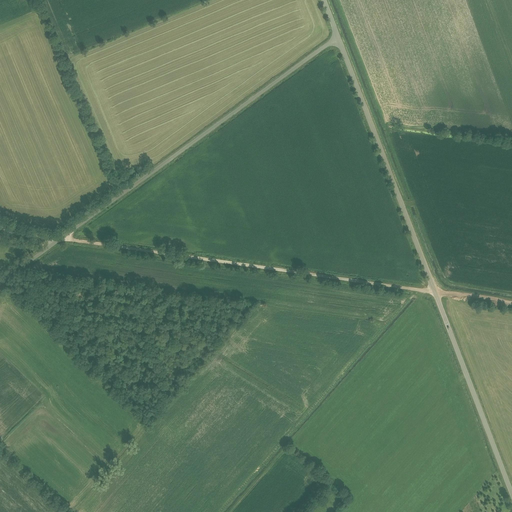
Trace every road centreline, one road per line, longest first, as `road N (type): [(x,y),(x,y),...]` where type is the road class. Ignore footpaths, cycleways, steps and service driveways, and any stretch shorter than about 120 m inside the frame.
road 1 (unclassified): [(511,493),(337,36)]
road 2 (track): [(60,238),(511,303)]
road 3 (unclassified): [(60,238),(337,36)]
